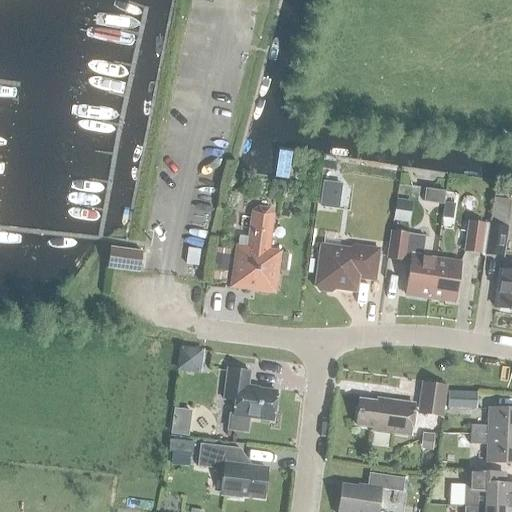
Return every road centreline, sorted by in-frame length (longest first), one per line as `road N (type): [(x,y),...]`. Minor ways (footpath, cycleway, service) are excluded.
road 1 (residential): [(511,350),(405,335),(321,341)]
road 2 (residential): [(302,511),(321,341)]
road 3 (residential): [(321,341),(172,324)]
